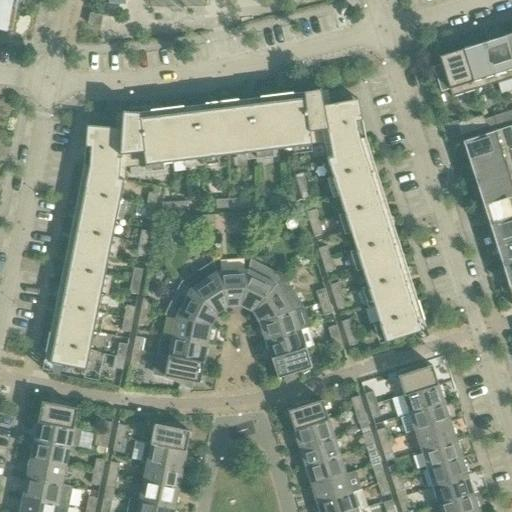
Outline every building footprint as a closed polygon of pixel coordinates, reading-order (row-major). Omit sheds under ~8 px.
[(0,0),(0,7),(17,11),(19,0),(0,0)] [(17,11),(0,7),(0,29),(13,32),(17,11)] [(87,24),(100,27),(103,16),(90,13),(87,24)] [(484,42),(483,43),(496,83),(511,78),(511,56),(505,36),(492,40),(492,41),(484,44),(484,42)] [(475,45),(462,50),(475,90),(496,83),(483,43),(483,44),(475,47),(475,45)] [(475,90),(462,50),(439,57),(442,65),(433,68),(441,92),(449,90),(452,97),(475,90)] [(304,98),(277,101),(283,149),(322,144),(324,150),(360,140),(356,122),(362,121),(358,99),(324,106),(320,90),(303,93),(304,98)] [(277,101),(250,105),(256,152),(283,149),(277,101)] [(250,105),(222,108),(229,156),(256,152),(250,105)] [(222,108),(195,111),(202,159),(229,156),(222,108)] [(195,111),(168,115),(175,162),(202,159),(195,111)] [(90,147),(89,166),(125,174),(126,168),(147,166),(140,118),(140,113),(122,112),(121,128),(87,126),(85,147),(90,147)] [(508,121),(506,113),(494,116),(497,124),(508,121)] [(168,115),(140,118),(147,166),(175,162),(168,115)] [(457,122),(440,127),(445,141),(487,128),(483,115),(458,123),(457,122)] [(511,131),(510,126),(503,129),(462,142),(463,143),(464,143),(466,150),(465,151),(469,163),(509,150),(511,149),(511,131)] [(366,159),(360,140),(324,150),(330,169),(366,159)] [(475,183),(511,172),(511,158),(509,150),(469,163),(473,176),(474,175),(476,183),(475,183)] [(372,178),(366,159),(330,169),(336,189),(372,178)] [(89,166),(85,186),(121,193),(125,174),(89,166)] [(478,192),(482,204),(511,194),(511,172),(475,183),(476,185),(477,184),(479,191),(478,192)] [(295,176),(298,188),(307,185),(303,173),(295,176)] [(378,198),(372,178),(336,189),(342,208),(378,198)] [(307,185),(298,188),(302,200),(311,198),(307,185)] [(85,186),(81,205),(117,213),(121,193),(85,186)] [(149,193),(146,206),(155,207),(157,195),(149,193)] [(488,224),(489,225),(511,217),(511,194),(482,204),(486,217),(487,217),(490,224),(488,224)] [(282,205),(282,196),(269,197),(269,206),(282,205)] [(295,196),(282,196),(282,205),(295,205),(295,196)] [(384,217),(378,198),(342,208),(349,227),(384,217)] [(229,208),(228,199),(216,200),(216,209),(229,208)] [(241,199),(228,199),(229,208),(242,208),(241,199)] [(187,202),(174,203),(175,211),(188,211),(187,202)] [(175,211),(174,203),(162,203),(162,212),(175,211)] [(81,205),(77,225),(113,233),(117,213),(81,205)] [(155,207),(146,206),(144,218),(152,220),(155,207)] [(306,212),(310,225),(319,222),(315,210),(306,212)] [(270,212),(257,213),(257,222),(270,221),(270,212)] [(214,215),(201,216),(202,225),(215,224),(214,215)] [(202,225),(201,216),(189,217),(189,226),(202,225)] [(390,236),(384,217),(349,227),(355,246),(390,236)] [(491,233),(495,246),(511,240),(511,217),(489,225),(489,226),(490,225),(492,233),(491,233)] [(319,222),(310,225),(314,237),(322,234),(319,222)] [(77,225),(73,245),(110,253),(113,233),(77,225)] [(141,231),(139,243),(147,245),(150,232),(141,231)] [(396,255),(390,236),(355,246),(361,265),(396,255)] [(501,266),(502,266),(511,262),(511,240),(495,246),(499,258),(500,258),(503,265),(501,266)] [(147,245),(139,243),(136,256),(145,257),(147,245)] [(73,245),(69,265),(106,272),(110,253),(73,245)] [(318,249),(322,261),(330,258),(326,246),(318,249)] [(403,274),(396,255),(361,265),(367,284),(403,274)] [(330,258),(322,261),(326,273),(334,271),(330,258)] [(250,260),(248,271),(241,306),(252,312),(277,285),(285,277),(250,260)] [(213,262),(181,283),(217,314),(228,307),(217,273),(213,262)] [(504,274),(508,287),(511,285),(511,262),(502,266),(502,267),(503,266),(505,274),(504,274)] [(69,265),(65,284),(102,292),(106,272),(69,265)] [(134,268),(131,281),(140,282),(142,270),(134,268)] [(248,271),(217,273),(228,307),(241,306),(248,271)] [(409,293),(403,274),(367,284),(373,303),(409,293)] [(140,282),(131,281),(129,293),(137,295),(140,282)] [(164,316),(176,318),(211,326),(217,314),(181,283),(164,316)] [(330,286),(333,298),(342,295),(338,283),(330,286)] [(65,284),(61,304),(98,312),(102,292),(65,284)] [(294,312),(277,285),(252,312),(260,323),(294,312)] [(316,292),(320,304),(328,301),(324,289),(316,292)] [(305,309),(320,304),(316,292),(315,290),(307,292),(308,295),(304,303),(305,309)] [(415,312),(409,293),(373,303),(379,323),(415,312)] [(342,295),(333,298),(337,310),(346,307),(342,295)] [(143,299),(140,312),(149,314),(151,301),(143,299)] [(328,301),(320,304),(323,316),(332,313),(328,301)] [(61,304),(57,324),(94,331),(98,312),(61,304)] [(126,306),(124,319),(132,320),(135,308),(126,306)] [(149,314),(140,312),(138,324),(146,326),(149,314)] [(300,330),(294,312),(260,323),(266,342),(300,330)] [(421,332),(415,312),(379,323),(385,343),(409,335),(421,332)] [(176,318),(172,338),(207,345),(211,326),(176,318)] [(132,320),(124,319),(121,331),(130,333),(132,320)] [(341,322),(345,335),(354,332),(350,320),(341,322)] [(57,324),(53,344),(90,351),(94,331),(57,324)] [(327,328),(331,340),(340,338),(336,326),(327,328)] [(306,349),(300,330),(266,342),(271,360),(306,349)] [(354,332),(345,335),(349,347),(357,344),(354,332)] [(161,335),(157,354),(203,364),(207,345),(172,338),(161,335)] [(135,337),(133,350),(142,351),(144,339),(135,337)] [(340,338),(331,340),(335,353),(344,350),(340,338)] [(90,351),(53,344),(49,363),(61,366),(86,371),(90,351)] [(119,344),(116,356),(125,358),(127,345),(119,344)] [(312,368),(306,349),(271,360),(278,379),(296,373),(297,378),(309,371),(309,369),(312,368)] [(142,351),(133,350),(130,362),(139,364),(142,351)] [(203,364),(157,354),(152,376),(164,378),(164,376),(167,377),(167,379),(180,385),(180,380),(199,383),(203,364)] [(125,358),(116,356),(114,369),(122,370),(125,358)] [(397,376),(404,395),(438,384),(432,365),(414,371),(412,366),(400,373),(401,375),(397,376)] [(404,395),(409,414),(444,403),(438,384),(404,395)] [(364,395),(368,407),(377,404),(373,392),(364,395)] [(350,399),(354,411),(363,409),(359,396),(350,399)] [(288,411),(294,431),(328,420),(322,400),(319,401),(318,399),(304,401),(306,405),(288,411)] [(42,402),(38,421),(73,428),(77,409),(74,408),(74,406),(62,401),(61,406),(42,402)] [(409,414),(415,432),(450,421),(444,403),(409,414)] [(377,404),(368,407),(372,419),(381,416),(377,404)] [(363,409),(354,411),(358,424),(367,421),(363,409)] [(294,431),(300,449),(334,438),(328,420),(294,431)] [(38,421),(34,441),(69,448),(78,449),(81,430),(73,428),(38,421)] [(415,432),(421,451),(455,440),(450,421),(415,432)] [(103,422),(101,434),(110,436),(112,423),(103,422)] [(155,424),(151,444),(186,451),(190,431),(171,428),(172,423),(158,423),(158,425),(155,424)] [(118,425),(115,437),(124,439),(127,426),(118,425)] [(376,431),(380,443),(388,441),(385,428),(376,431)] [(362,436),(366,448),(374,445),(370,433),(362,436)] [(110,436),(101,434),(98,447),(107,449),(110,436)] [(124,439),(115,437),(113,450),(122,452),(124,439)] [(300,449),(305,467),(340,456),(334,438),(300,449)] [(421,451),(427,469),(461,458),(455,440),(421,451)] [(34,441),(30,459),(66,466),(69,448),(34,441)] [(388,441),(380,443),(384,456),(392,453),(388,441)] [(141,462),(147,463),(182,470),(186,451),(151,444),(145,443),(141,462)] [(374,445),(366,448),(370,460),(378,457),(374,445)] [(305,467),(311,485),(346,474),(340,456),(305,467)] [(427,469),(433,487),(467,476),(461,458),(427,469)] [(30,459),(27,478),(62,485),(66,466),(30,459)] [(96,459),(93,472),(102,474),(105,461),(96,459)] [(110,462),(108,475),(117,477),(119,464),(110,462)] [(147,463),(143,482),(178,489),(182,470),(147,463)] [(388,468),(391,480),(400,477),(396,465),(388,468)] [(373,472),(377,485),(386,482),(382,470),(373,472)] [(317,504),(351,493),(361,490),(355,471),(346,474),(311,485),(317,504)] [(102,474),(93,472),(91,484),(100,486),(102,474)] [(117,477),(108,475),(105,487),(114,489),(117,477)] [(433,487),(439,505),(473,495),(467,476),(433,487)] [(400,477),(391,480),(395,492),(404,489),(400,477)] [(27,478),(23,497),(68,506),(72,487),(62,485),(27,478)] [(143,482),(139,501),(175,508),(178,489),(143,482)] [(386,482),(377,485),(381,497),(390,494),(386,482)] [(317,504),(319,511),(354,511),(357,511),(351,493),(317,504)] [(478,511),(473,495),(439,505),(440,511),(478,511)] [(23,497),(19,511),(67,511),(68,506),(23,497)] [(88,497),(86,509),(95,511),(97,499),(88,497)] [(173,511),(175,508),(139,501),(130,499),(126,511),(173,511)] [(103,500),(100,511),(109,511),(112,502),(103,500)] [(399,504),(401,511),(411,511),(408,502),(399,504)]
